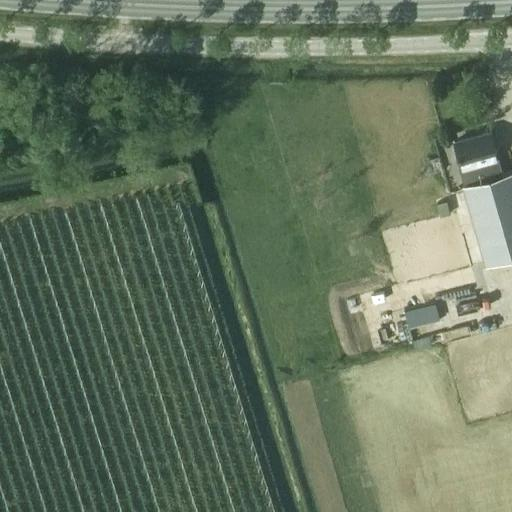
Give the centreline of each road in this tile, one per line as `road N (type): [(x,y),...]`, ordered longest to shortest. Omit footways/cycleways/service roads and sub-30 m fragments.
road 1 (unclassified): [(0,32),(333,51),(511,39)]
road 2 (secondary): [(511,4),(244,13),(15,0)]
